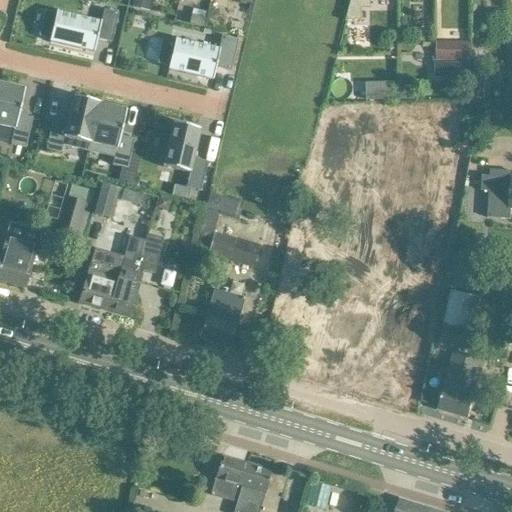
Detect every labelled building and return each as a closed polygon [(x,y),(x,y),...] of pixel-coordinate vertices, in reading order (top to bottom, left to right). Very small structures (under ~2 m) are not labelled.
[(362,0),(351,0),(346,21),(362,21),(362,0)] [(57,12),(55,17),(46,15),(41,35),(51,37),(49,43),(94,53),(97,40),(111,43),(118,14),(104,10),(101,22),(57,12)] [(189,25),(204,29),(207,19),(192,16),(189,25)] [(160,63),(169,65),(168,70),(213,81),(216,68),(231,72),(238,41),(222,37),(219,49),(175,39),(174,45),(165,43),(160,63)] [(459,44),(437,44),(437,62),(459,62),(471,62),(471,44),(459,44)] [(471,63),(453,63),(453,78),(471,78),(471,63)] [(396,82),(387,82),(388,96),(396,96),(396,82)] [(25,90),(0,84),(0,126),(14,130),(11,145),(26,148),(32,119),(19,116),(25,90)] [(475,84),(475,99),(485,99),(485,85),(475,84)] [(415,88),(401,88),(401,100),(415,100),(415,88)] [(99,105),(100,105),(100,104),(73,97),(66,124),(53,121),(46,150),(61,154),(63,147),(88,152),(99,105)] [(126,111),(100,105),(99,105),(88,152),(114,158),(112,166),(127,169),(134,140),(120,137),(126,111)] [(186,189),(200,192),(207,163),(193,160),(200,130),(172,124),(162,168),(189,174),(186,189)] [(483,175),(482,191),(490,191),(488,218),(511,220),(511,209),(511,208),(511,170),(491,169),(491,176),(483,175)] [(120,191),(101,186),(93,217),(112,222),(120,191)] [(243,203),(210,194),(193,252),(254,269),(260,247),(235,239),(234,240),(220,235),(225,218),(238,222),(243,203)] [(55,235),(76,240),(86,203),(65,198),(55,235)] [(159,198),(155,209),(161,211),(169,206),(170,201),(159,198)] [(142,259),(141,263),(145,264),(142,272),(153,275),(155,267),(162,239),(148,235),(147,239),(146,243),(142,259)] [(130,238),(124,261),(133,263),(135,257),(142,259),(146,243),(130,238)] [(0,281),(25,289),(30,270),(36,249),(6,240),(0,261),(0,281)] [(95,249),(79,305),(111,314),(124,261),(111,257),(112,254),(95,249)] [(480,261),(460,256),(453,288),(473,292),(480,261)] [(124,261),(111,314),(129,319),(142,272),(145,264),(141,263),(142,259),(135,257),(133,263),(124,261)] [(230,348),(236,329),(244,299),(213,290),(199,340),(230,348)] [(440,344),(469,351),(481,298),(451,291),(440,344)] [(469,419),(474,400),(475,397),(474,397),(479,380),(474,379),(480,360),(455,353),(439,410),(469,419)] [(238,487),(245,464),(222,457),(210,497),(232,503),(238,487)] [(268,480),(270,472),(245,464),(238,487),(241,487),(233,511),(259,511),(269,483),(270,483),(271,481),(268,480)] [(433,511),(434,510),(400,500),(396,511),(433,511)]
